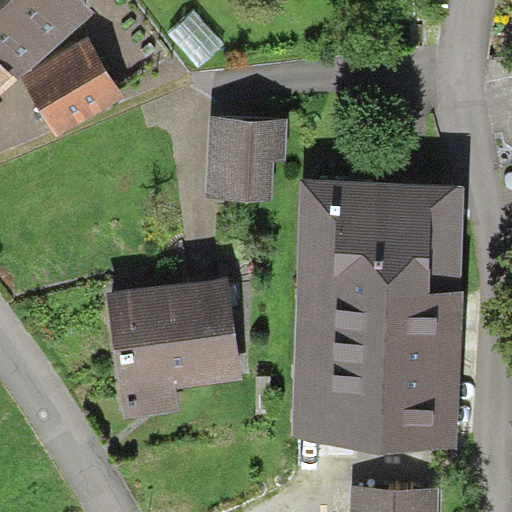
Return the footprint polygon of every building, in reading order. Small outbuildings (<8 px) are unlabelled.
[(0,79),(89,0),(0,0),(0,110),(3,108),(0,104),(0,79)] [(89,25),(22,65),(58,125),(125,86),(89,25)] [(289,107),(210,104),(207,187),(273,190),(275,148),(287,149),(289,107)] [(304,163),(298,427),(458,431),(464,167),(304,163)] [(229,262),(106,280),(125,411),(180,404),(176,379),(245,369),(229,262)] [(439,511),(440,478),(351,477),(350,511),(439,511)]
